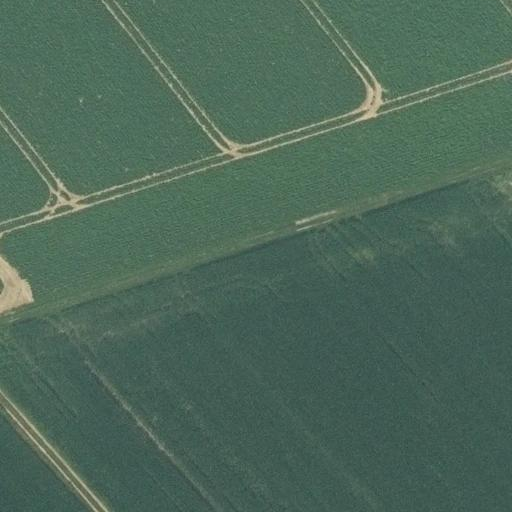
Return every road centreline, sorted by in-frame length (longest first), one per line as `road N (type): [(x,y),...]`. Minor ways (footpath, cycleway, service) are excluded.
road 1 (track): [(511,157),(0,316)]
road 2 (track): [(94,511),(0,401)]
